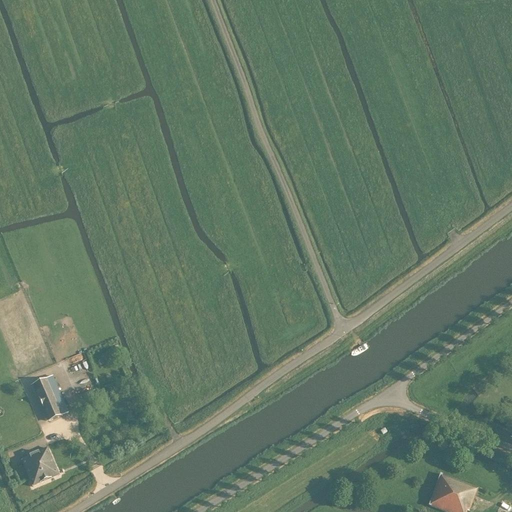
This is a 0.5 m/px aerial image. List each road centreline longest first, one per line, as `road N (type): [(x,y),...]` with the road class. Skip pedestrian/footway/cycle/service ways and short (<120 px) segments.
road 1 (unclassified): [(341,329),(213,0)]
road 2 (unclassified): [(341,329),(69,511)]
road 3 (unclassified): [(193,511),(384,394)]
road 4 (unclassified): [(341,329),(511,205)]
road 5 (unclassified): [(384,394),(511,300)]
road 6 (unclassified): [(511,443),(384,394)]
